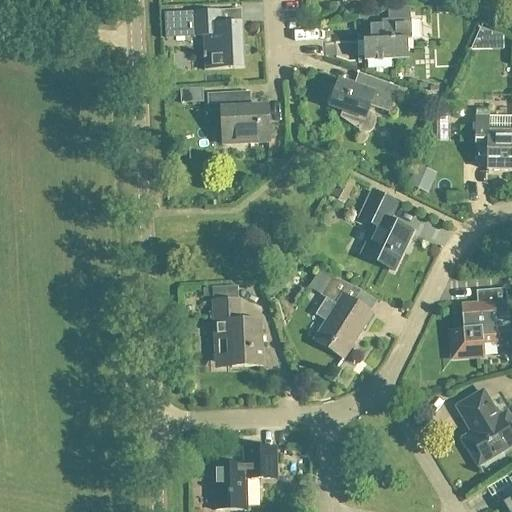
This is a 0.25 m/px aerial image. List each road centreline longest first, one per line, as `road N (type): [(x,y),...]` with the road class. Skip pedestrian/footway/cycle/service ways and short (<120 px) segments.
road 1 (tertiary): [(155,422),(134,0)]
road 2 (residential): [(381,385),(459,242),(511,208)]
road 3 (residential): [(155,422),(326,414)]
road 4 (residential): [(456,511),(381,385)]
